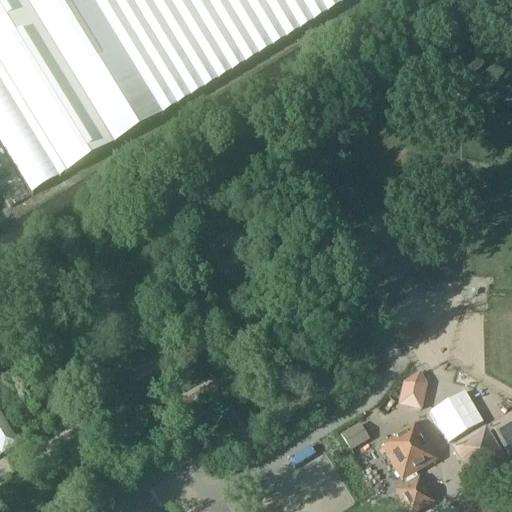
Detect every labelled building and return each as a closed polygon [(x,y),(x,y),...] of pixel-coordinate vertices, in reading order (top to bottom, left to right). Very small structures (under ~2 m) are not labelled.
[(0,0),(0,134),(37,193),(113,147),(306,28),(292,8),(287,0),(0,0)] [(288,0),(306,28),(332,13),(323,0),(288,0)] [(420,410),(428,380),(404,373),(396,403),(420,410)] [(0,455),(18,445),(0,415),(0,455)] [(508,458),(511,455),(511,418),(492,431),(508,458)] [(435,461),(416,429),(414,425),(393,438),(395,440),(382,448),(402,483),(404,482),(406,486),(396,493),(407,511),(418,511),(433,504),(418,479),(416,480),(413,475),(435,461)] [(468,484),(499,465),(480,434),(449,453),(468,484)]
